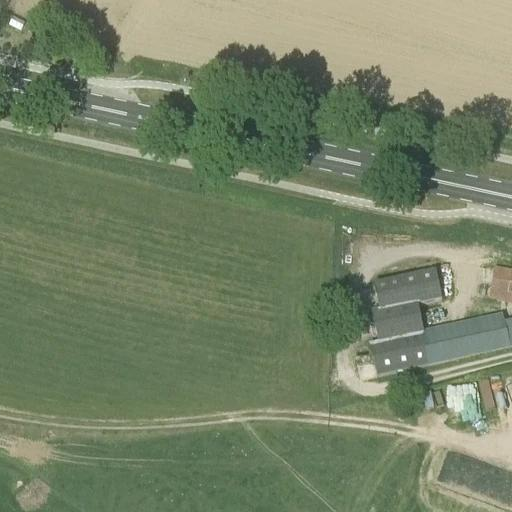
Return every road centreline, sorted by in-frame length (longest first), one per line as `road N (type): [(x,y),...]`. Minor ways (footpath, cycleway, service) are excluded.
road 1 (primary): [(511,198),(0,87)]
road 2 (track): [(262,415),(107,428),(0,415)]
road 3 (track): [(511,464),(400,428),(262,415)]
road 4 (unclassified): [(511,358),(323,401)]
